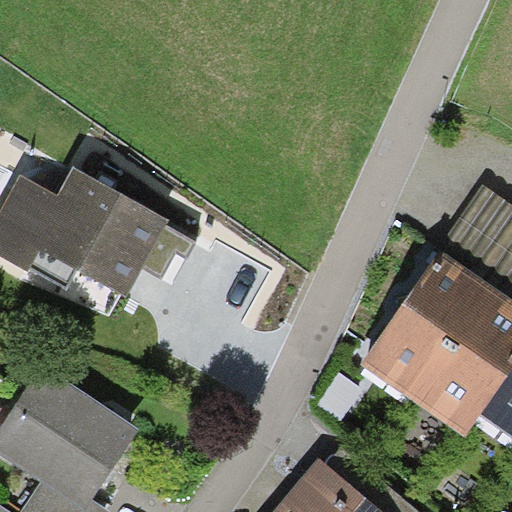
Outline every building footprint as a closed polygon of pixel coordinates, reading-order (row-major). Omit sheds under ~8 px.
[(54,200),(15,180),(0,208),(0,260),(63,293),(72,276),(121,301),(161,226),(67,177),(54,200)] [(358,366),(408,403),(487,296),(437,259),(358,366)] [(511,314),(487,296),(408,403),(458,440),(475,417),(511,367),(511,314)] [(511,444),(511,367),(475,417),(511,444)] [(90,511),(140,444),(38,371),(0,424),(0,455),(40,484),(79,511),(90,511)] [(371,511),(317,465),(276,511),(371,511)] [(79,511),(40,484),(19,511),(79,511)]
